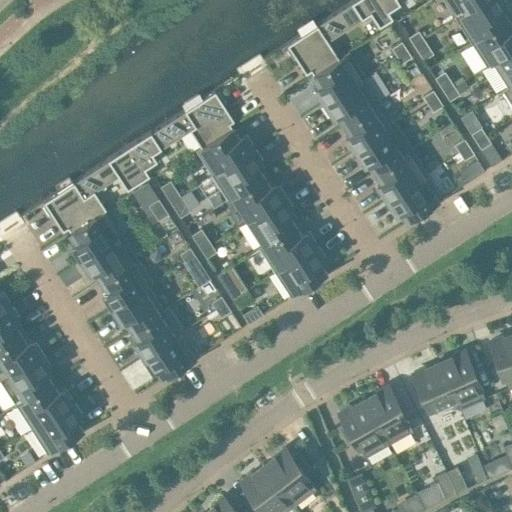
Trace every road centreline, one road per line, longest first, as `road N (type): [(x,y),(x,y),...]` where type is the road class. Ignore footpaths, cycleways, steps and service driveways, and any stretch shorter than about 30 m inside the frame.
road 1 (residential): [(154,511),(302,395),(374,355),(511,302)]
road 2 (residential): [(391,277),(147,432)]
road 3 (residential): [(391,277),(250,64)]
road 4 (residential): [(147,432),(11,225)]
road 5 (residential): [(511,196),(391,277)]
road 6 (residential): [(147,432),(27,511)]
